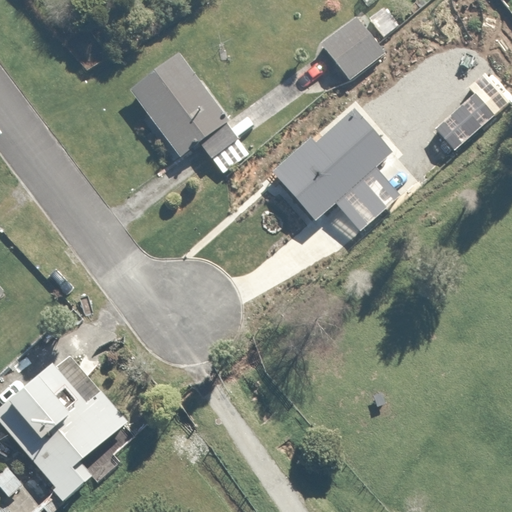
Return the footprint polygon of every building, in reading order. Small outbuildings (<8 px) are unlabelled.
[(382,5),(368,19),(384,36),(399,22),(382,5)] [(352,14),(318,44),(348,79),(382,50),(352,14)] [(178,48),(126,88),(177,155),(196,141),(208,158),(230,141),(219,126),(230,117),(178,48)] [(368,116),(330,147),(376,204),(415,172),(368,116)] [(221,253),(231,266),(268,240),(259,227),(252,232),(239,214),(220,228),(232,245),(221,253)] [(291,263),(264,286),(277,301),(304,278),(291,263)] [(73,362),(62,372),(53,361),(0,405),(0,427),(64,503),(142,437),(96,383),(93,386),(73,362)] [(0,511),(47,511),(57,504),(33,475),(26,481),(9,460),(0,467),(0,489),(8,499),(0,505),(0,511)]
